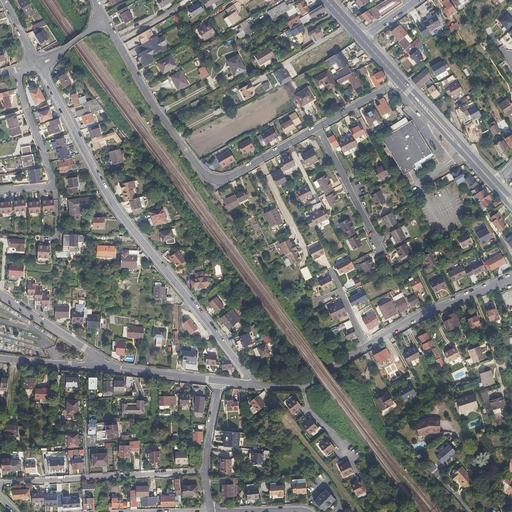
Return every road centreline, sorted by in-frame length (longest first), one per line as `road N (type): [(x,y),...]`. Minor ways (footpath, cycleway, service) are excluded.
road 1 (residential): [(258,385),(118,212),(36,63)]
road 2 (residential): [(105,21),(161,117),(208,176),(229,177),(317,127)]
road 3 (tertiary): [(258,385),(306,383),(421,315),(511,277)]
road 4 (residential): [(0,483),(204,470)]
road 5 (primary): [(494,184),(400,79)]
road 6 (residential): [(380,251),(317,127)]
road 7 (residential): [(116,369),(0,294)]
